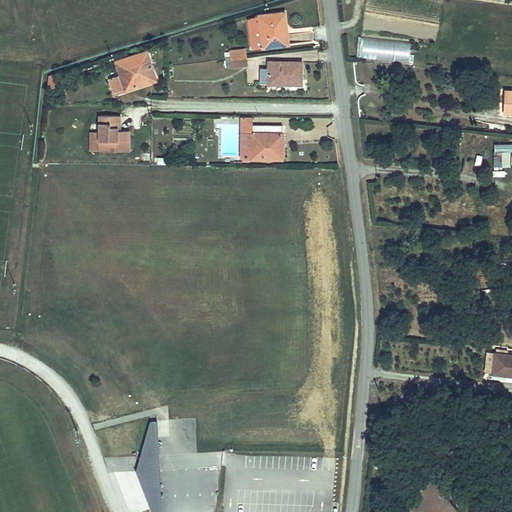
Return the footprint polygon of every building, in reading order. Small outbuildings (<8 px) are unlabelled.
[(256,20),(247,21),(251,47),(287,42),(285,31),(281,32),(278,11),(256,14),(256,20)] [(300,40),(312,41),(313,26),(301,26),(300,40)] [(357,59),(410,62),(411,41),(358,38),(357,59)] [(226,57),(246,54),(244,47),(231,49),(231,53),(225,54),(226,57)] [(120,73),(108,77),(113,92),(135,84),(134,80),(153,74),(145,50),(116,61),(120,73)] [(247,62),(246,54),(226,57),(227,64),(247,62)] [(260,65),(260,79),(267,79),(267,82),(299,82),(299,60),(272,60),(273,65),(260,65)] [(51,73),(49,74),(48,89),(56,84),(57,70),(51,73)] [(98,114),(97,148),(126,150),(127,128),(117,128),(118,115),(98,114)] [(243,156),(278,157),(279,141),(283,141),(283,125),(254,124),(254,131),(244,131),(243,156)] [(493,165),(511,166),(511,157),(511,143),(495,142),(493,165)] [(142,164),(150,164),(150,154),(142,154),(142,164)] [(511,353),(495,352),(493,371),(511,373),(511,353)] [(159,420),(158,436),(165,436),(166,420),(159,420)] [(160,511),(158,463),(157,421),(149,421),(137,464),(135,472),(150,511),(160,511)] [(411,505),(417,511),(455,511),(458,507),(432,478),(419,491),(423,495),(411,505)] [(187,502),(186,511),(213,511),(214,511),(207,510),(208,503),(187,502)]
